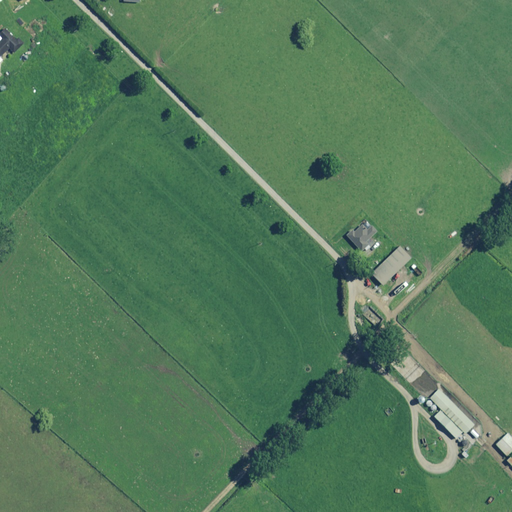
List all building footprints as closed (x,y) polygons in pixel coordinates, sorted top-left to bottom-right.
[(21,45),(4,28),(0,32),(0,37),(2,39),(0,40),(0,62),(3,60),(0,57),(0,56),(8,48),(13,53),(21,45)] [(367,231),(362,226),(354,232),(352,230),(346,236),(361,251),(368,244),(365,241),(376,231),(372,227),(367,231)] [(349,253),(334,239),(331,242),(346,256),(349,253)] [(411,258),(399,246),(371,274),(382,286),(411,258)] [(429,398),(431,399),(438,406),(441,409),(434,416),(455,438),(462,432),(465,434),(475,425),(440,388),(429,398)] [(437,408),(429,399),(425,403),(433,412),(437,408)] [(511,439),(507,434),(495,445),(506,456),(511,451),(511,439)]
